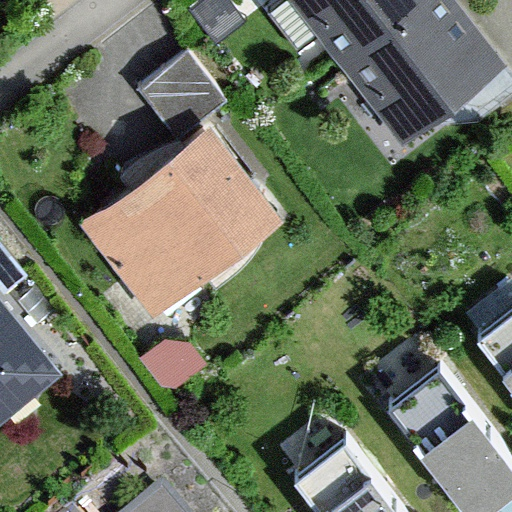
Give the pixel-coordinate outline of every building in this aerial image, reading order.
[(497,59),(451,0),(292,0),(397,136),(497,59)] [(136,88),(176,139),(79,215),(153,309),(282,209),(206,112),(227,96),(188,47),(136,88)] [(511,298),(481,323),(511,361),(511,298)] [(0,405),(51,363),(0,302),(0,405)] [(183,319),(145,348),(170,379),(208,350),(183,319)] [(489,511),(511,494),(511,444),(440,353),(390,392),(484,511),(489,511)] [(417,511),(349,426),(289,473),(320,511),(417,511)] [(173,511),(155,489),(127,511),(173,511)]
